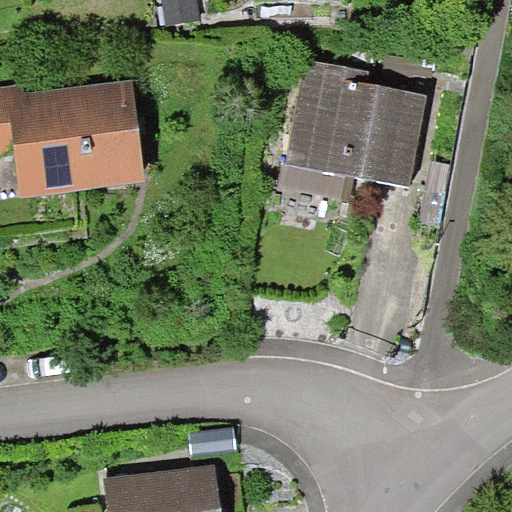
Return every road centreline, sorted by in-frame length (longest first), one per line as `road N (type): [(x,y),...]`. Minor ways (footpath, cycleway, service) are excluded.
road 1 (residential): [(380,478),(362,445),(279,402),(205,396),(0,419)]
road 2 (residential): [(380,478),(511,400)]
